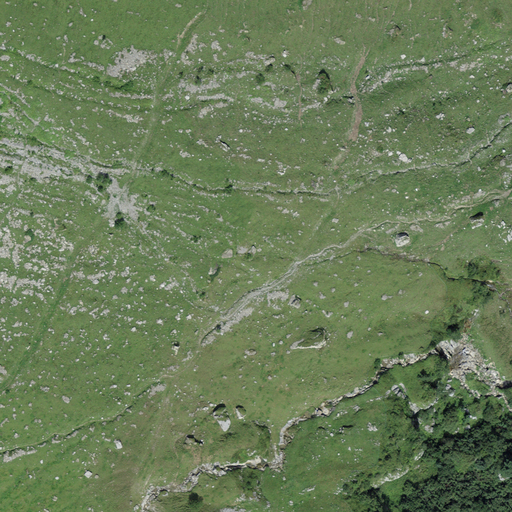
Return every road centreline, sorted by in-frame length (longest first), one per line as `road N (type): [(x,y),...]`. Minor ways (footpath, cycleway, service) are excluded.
road 1 (track): [(0,393),(67,292),(73,259),(114,215),(137,173),(156,98),(186,42)]
road 2 (track): [(286,284),(338,208),(332,177),(354,117),(346,87),(364,54)]
road 3 (track): [(169,384),(134,488),(155,511)]
